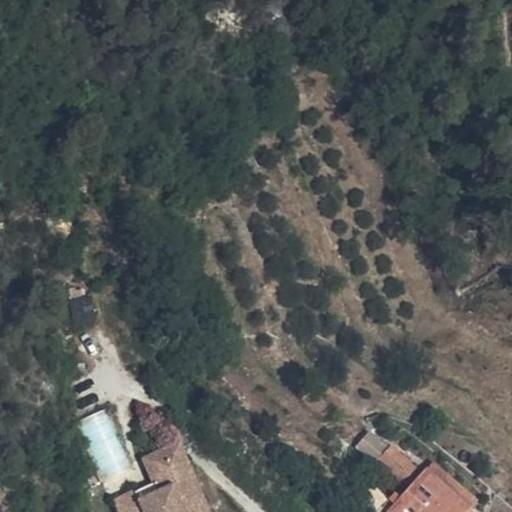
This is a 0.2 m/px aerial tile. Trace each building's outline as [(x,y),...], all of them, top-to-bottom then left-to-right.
[(360,449),(381,458),(390,436),(369,427),(360,449)] [(400,474),(414,456),(394,441),(380,459),(400,474)] [(368,470),(352,454),(338,467),(354,484),(359,479),(368,470)] [(359,479),(387,507),(401,493),(373,466),(368,470),(359,479)] [(138,511),(130,496),(156,483),(151,474),(117,491),(127,511),(138,511)] [(425,511),(445,511),(415,482),(406,492),(425,511)] [(170,511),(156,483),(130,496),(138,511),(170,511)] [(404,490),(401,493),(387,507),(382,511),(425,511),(406,492),(404,490)]
